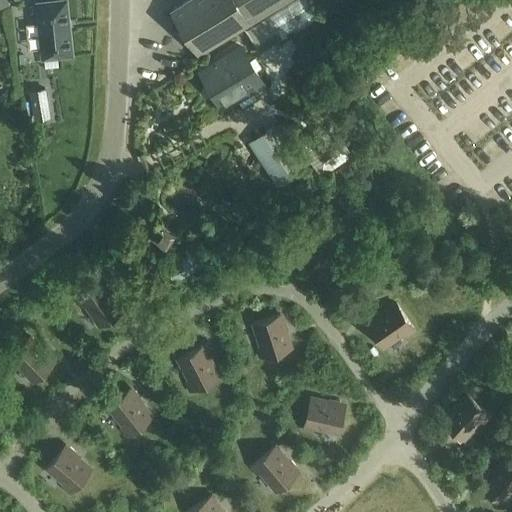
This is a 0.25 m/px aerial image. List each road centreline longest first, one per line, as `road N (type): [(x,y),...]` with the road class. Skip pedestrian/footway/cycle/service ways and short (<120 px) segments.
road 1 (tertiary): [(0,281),(56,242),(108,171),(119,0)]
road 2 (unclassified): [(511,306),(321,511)]
